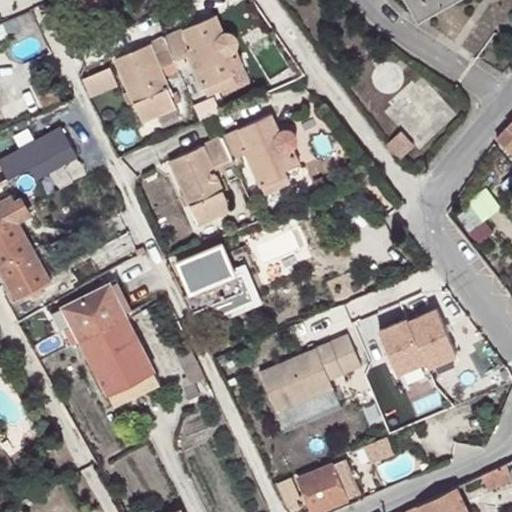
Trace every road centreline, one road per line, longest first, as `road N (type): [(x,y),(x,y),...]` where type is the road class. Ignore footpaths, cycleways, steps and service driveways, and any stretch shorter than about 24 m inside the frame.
road 1 (residential): [(511,97),(433,198),(429,220),(436,241),(511,342)]
road 2 (unknown): [(429,220),(267,0)]
road 3 (unknown): [(112,511),(0,302)]
road 4 (residential): [(372,511),(511,444)]
